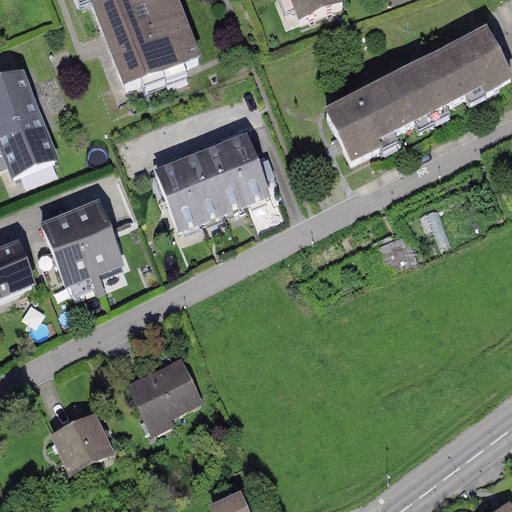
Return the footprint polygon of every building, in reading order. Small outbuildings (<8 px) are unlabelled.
[(186,0),(86,0),(121,97),(210,66),(186,0)] [(343,10),(339,0),(291,0),(301,26),(343,10)] [(485,36),(326,118),(351,167),(379,153),(375,147),(482,92),(485,98),(510,85),(485,36)] [(59,163),(25,76),(0,86),(0,149),(13,182),(59,163)] [(177,163),(154,172),(180,236),(270,200),(265,186),(275,182),(269,166),(258,171),(245,136),(199,154),(203,164),(181,173),(177,163)] [(100,213),(44,236),(67,292),(123,269),(100,213)] [(21,255),(0,263),(0,301),(34,288),(21,255)] [(182,369),(132,395),(151,431),(201,405),(182,369)] [(95,424),(56,444),(73,477),(112,458),(95,424)] [(245,511),(241,502),(219,511),(245,511)]
